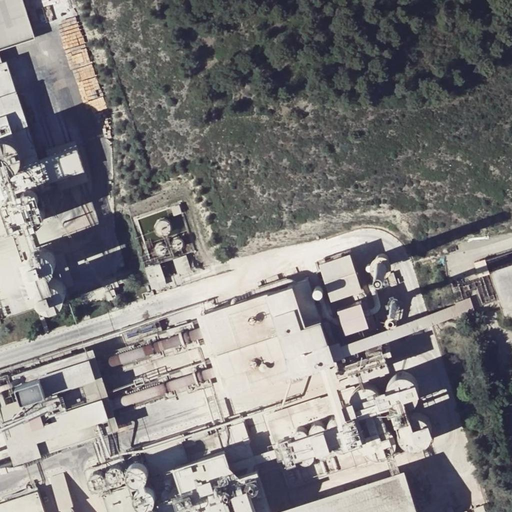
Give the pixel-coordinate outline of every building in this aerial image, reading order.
[(23,0),(0,0),(0,38),(33,28),(23,0)] [(0,64),(0,198),(73,175),(65,151),(42,159),(8,61),(0,64)] [(99,83),(93,85),(96,96),(102,94),(99,83)] [(182,213),(179,204),(171,207),(174,216),(182,213)] [(162,238),(166,238),(169,235),(171,232),(171,228),(169,225),(165,223),(160,223),(157,226),(155,230),(156,234),(159,237),(162,238)] [(176,247),(179,247),(181,246),(183,244),(183,241),(181,239),(178,238),(175,239),(173,242),(174,245),(176,247)] [(159,254),(162,254),(164,253),(166,250),(166,248),(164,246),(161,244),(158,246),(156,249),(157,252),(159,254)] [(480,274),(511,263),(511,248),(476,261),(480,274)] [(36,277),(42,278),(48,277),(52,274),(56,269),(57,263),(56,258),(53,253),(48,250),(42,249),(36,250),(32,253),(29,258),(28,264),(29,269),(32,274),(36,277)] [(351,252),(321,262),(332,299),(364,289),(351,252)] [(385,275),(388,274),(390,273),(393,270),(394,267),(394,264),(393,260),(392,258),(390,255),(386,253),(381,253),(378,254),(376,256),(374,258),(372,262),(372,267),(374,271),(376,273),(378,274),(382,275),(385,275)] [(186,254),(173,259),(179,275),(192,270),(186,254)] [(153,263),(144,266),(152,289),(167,284),(160,263),(154,264),(153,263)] [(266,290),(204,311),(231,392),(323,362),(337,358),(334,348),(310,277),(296,282),(294,281),(266,290)] [(47,307),(52,309),(58,308),(63,304),(66,300),(67,294),(66,288),(63,283),(58,280),(52,279),(47,281),(42,284),(39,289),(38,294),(39,300),(42,304),(47,307)] [(365,292),(334,302),(345,338),(376,328),(365,292)] [(396,315),(399,314),(401,313),(403,311),(406,308),(406,304),(406,303),(406,302),(405,299),(402,295),(398,293),(393,293),(390,294),(386,297),(385,300),(384,304),(385,309),(388,312),(392,314),(396,315)] [(476,315),(470,296),(455,301),(458,311),(461,320),(476,315)] [(190,316),(190,315),(190,314),(190,313),(188,311),(186,310),(183,310),(181,311),(180,313),(180,316),(181,318),(182,319),(184,320),(186,320),(189,318),(190,316)] [(146,337),(147,344),(174,335),(169,321),(162,323),(164,329),(154,331),(155,335),(146,337)] [(198,338),(173,346),(176,355),(201,347),(198,338)] [(101,435),(115,430),(121,428),(95,347),(15,374),(22,399),(0,407),(8,434),(7,435),(16,462),(75,443),(90,438),(101,435)] [(392,402),(394,403),(398,405),(401,405),(404,405),(406,405),(409,404),(411,403),(414,400),(416,397),(418,392),(418,387),(417,384),(415,381),(413,378),(410,376),(404,374),(399,374),(396,375),(394,377),(390,380),(387,386),(387,388),(387,392),(388,396),(390,400),(392,402)] [(211,377),(187,385),(189,393),(213,385),(211,377)] [(359,388),(356,390),(355,391),(354,392),(353,393),(351,396),(350,399),(350,403),(351,407),(352,411),(357,415),(362,418),(370,418),(375,415),(379,411),(381,405),(381,399),(379,394),(375,390),(371,387),(365,386),(362,387),(359,388)] [(355,391),(356,390),(353,389),(352,387),(268,414),(265,417),(287,487),(289,489),(379,459),(378,459),(373,458),(369,455),(366,452),(364,447),(363,441),(364,438),(366,434),(371,430),(373,429),(377,428),(382,428),(389,431),(393,436),(393,437),(401,434),(401,428),(402,423),(405,419),(409,416),(412,415),(409,404),(406,405),(404,405),(401,405),(398,405),(394,403),(387,415),(379,411),(375,415),(370,418),(362,418),(357,415),(352,411),(351,407),(350,403),(350,399),(351,396),(353,393),(354,392),(355,391)] [(414,414),(412,415),(409,416),(405,419),(402,423),(401,428),(401,434),(402,435),(403,438),(406,442),(410,444),(415,446),(420,445),(424,444),(428,441),(431,436),(432,432),(432,427),(431,423),(428,419),(424,416),(420,414),(414,414)] [(420,511),(416,499),(406,468),(273,510),(244,423),(146,455),(163,511),(420,511)] [(378,459),(379,459),(383,459),(387,457),(391,454),(393,450),(395,446),(395,441),(393,437),(393,436),(389,431),(382,428),(377,428),(373,429),(371,430),(366,434),(364,438),(363,441),(364,447),(366,452),(369,455),(373,458),(378,459)] [(101,435),(90,438),(99,463),(109,460),(101,435)] [(110,511),(142,511),(132,479),(124,455),(109,460),(99,463),(83,468),(91,492),(102,488),(110,511)] [(133,487),(138,488),(143,487),(147,485),(149,481),(150,476),(149,472),(146,468),(141,466),(136,466),(131,468),(128,473),(127,478),(129,483),(133,487)] [(67,481),(52,486),(59,507),(66,504),(74,501),(67,481)] [(43,511),(36,489),(0,501),(0,511),(43,511)] [(140,511),(143,511),(149,511),(150,511),(154,509),(156,505),(157,501),(156,496),(153,492),(148,490),(143,490),(138,493),(135,497),(134,503),(136,508),(140,511)] [(442,511),(437,492),(416,499),(420,511),(442,511)]
